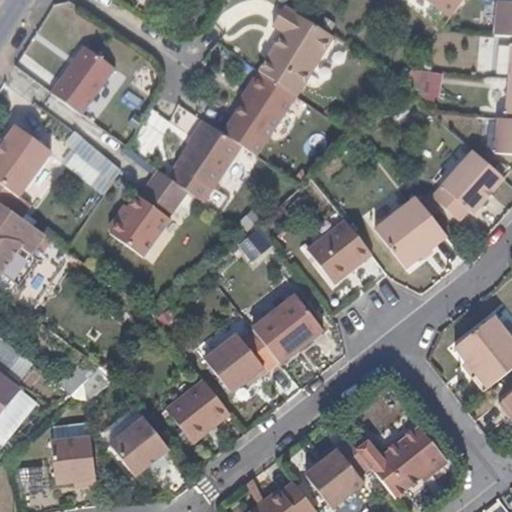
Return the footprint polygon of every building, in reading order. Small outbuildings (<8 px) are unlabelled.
[(419,0),(447,20),(461,0),(419,0)] [(511,5),(494,4),(491,38),(511,39),(511,5)] [(296,93),(330,37),(282,7),(281,6),(269,26),(280,34),(258,69),(296,93)] [(83,115),(117,69),(86,48),(53,94),(83,115)] [(279,118),(296,93),(258,69),(242,92),(279,118)] [(413,75),(415,108),(441,106),(439,74),(413,75)] [(256,154),(279,118),(242,92),(219,128),(247,148),(256,154)] [(511,156),(511,121),(499,121),(497,155),(511,156)] [(208,204),(247,148),(219,128),(207,122),(169,177),(194,194),(208,204)] [(21,198),(53,152),(17,126),(7,141),(0,151),(0,202),(12,211),(21,198)] [(77,134),(67,146),(108,183),(119,172),(77,134)] [(477,213),(507,180),(475,153),(434,200),(463,225),(474,212),(477,213)] [(152,260),(194,194),(169,177),(164,172),(148,197),(145,196),(127,220),(125,221),(122,222),(119,226),(117,229),(118,236),(152,260)] [(25,220),(34,207),(21,198),(12,211),(25,220)] [(410,273),(451,240),(419,201),(378,233),(410,273)] [(42,232),(25,220),(12,211),(0,202),(0,268),(2,270),(20,244),(31,250),(42,232)] [(375,257),(349,223),(312,252),(338,287),(375,257)] [(252,263),(273,245),(257,228),(237,246),(252,263)] [(286,369),(329,336),(303,299),(258,334),(286,369)] [(488,396),(511,377),(511,337),(498,320),(460,350),(480,377),(476,380),(488,396)] [(270,377),(240,338),(207,364),(234,398),(248,386),(255,381),(259,385),(270,377)] [(0,363),(21,377),(32,361),(0,339),(0,363)] [(83,357),(58,383),(82,406),(107,380),(83,357)] [(0,419),(24,392),(0,371),(0,419)] [(196,447),(234,417),(206,381),(167,411),(196,447)] [(252,392),(259,385),(255,381),(248,386),(252,392)] [(137,479),(172,452),(147,420),(112,446),(137,479)] [(435,480),(451,466),(422,431),(385,462),(372,445),(361,454),(400,502),(432,475),(435,480)] [(98,488),(92,439),(53,443),(54,448),(57,486),(76,484),(82,483),(82,489),(98,488)] [(337,511),(368,487),(338,449),(328,458),(332,464),(325,470),(324,467),(310,478),(337,511)] [(325,470),(332,464),(328,458),(321,463),(324,467),(325,470)] [(15,470),(18,496),(47,493),(44,467),(15,470)] [(319,511),(298,485),(286,495),(282,491),(257,511),(319,511)]
